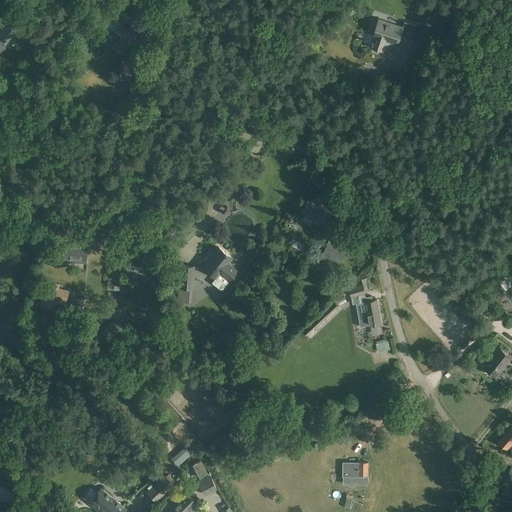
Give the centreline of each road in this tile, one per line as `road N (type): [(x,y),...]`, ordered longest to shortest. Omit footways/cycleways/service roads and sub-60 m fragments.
road 1 (unclassified): [(459,511),(474,464),(406,354),(363,191),(324,158),(238,134),(189,106),(164,78),(132,0)]
road 2 (unknown): [(189,106),(92,229),(54,234)]
